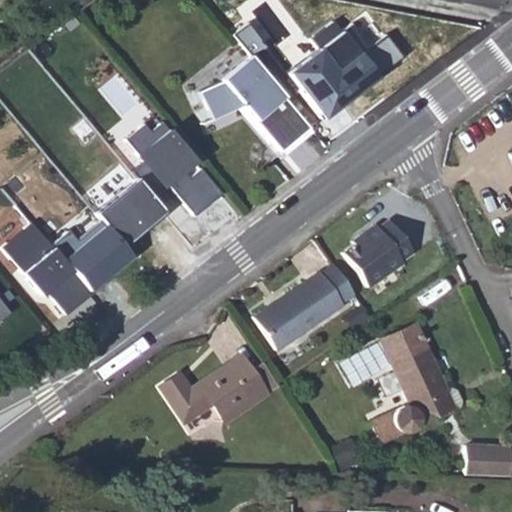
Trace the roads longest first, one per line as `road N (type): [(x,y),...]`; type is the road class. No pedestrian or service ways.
road 1 (residential): [(51,399),(402,132)]
road 2 (residential): [(402,132),(511,345)]
road 3 (residential): [(402,132),(511,47)]
